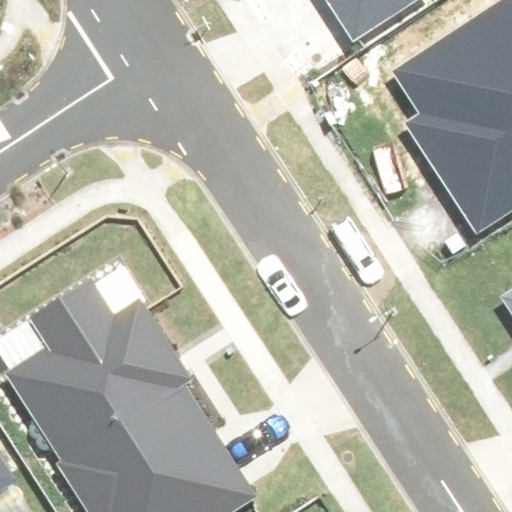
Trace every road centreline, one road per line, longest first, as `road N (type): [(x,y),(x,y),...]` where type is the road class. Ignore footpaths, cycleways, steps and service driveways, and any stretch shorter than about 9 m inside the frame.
road 1 (residential): [(158,47),(461,511)]
road 2 (residential): [(0,151),(158,47)]
